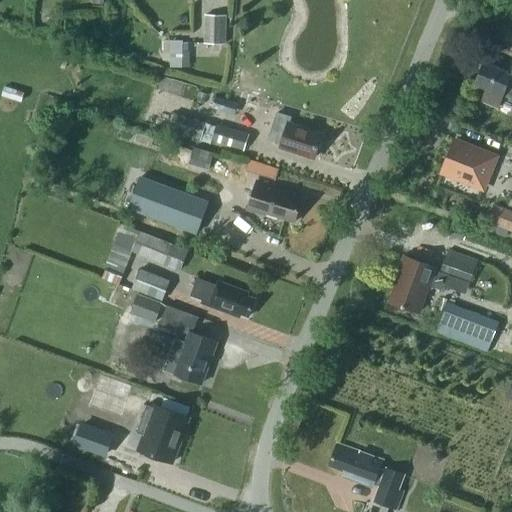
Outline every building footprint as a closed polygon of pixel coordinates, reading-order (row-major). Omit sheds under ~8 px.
[(226,15),(204,14),(203,42),(225,43),(226,15)] [(168,39),(168,65),(189,65),(189,50),(181,50),(181,39),(168,39)] [(476,83),(488,89),(483,101),(497,107),(502,95),(503,95),(503,94),(511,97),(511,64),(509,72),(485,62),(476,83)] [(165,74),(160,87),(193,99),(198,86),(165,74)] [(205,121),(174,111),(168,128),(200,138),(205,121)] [(288,124),(291,116),(276,111),(267,139),(282,143),(281,146),(315,157),(322,134),(288,124)] [(67,137),(73,117),(57,113),(52,133),(67,137)] [(243,151),(249,134),(218,124),(213,141),(243,151)] [(442,171),(483,188),(496,156),(455,140),(442,171)] [(213,151),(194,146),(189,163),(208,169),(213,151)] [(274,180),(278,168),(247,156),(243,168),(274,180)] [(141,176),(129,208),(196,233),(204,213),(208,201),(181,191),(141,176)] [(274,185),(257,180),(248,209),(265,215),(266,213),(294,222),(302,196),(274,187),(274,185)] [(511,211),(495,204),(488,222),(511,231),(511,211)] [(452,226),(449,234),(463,239),(466,231),(452,226)] [(173,243),(141,230),(132,250),(165,264),(173,243)] [(450,272),(470,279),(477,260),(448,249),(441,269),(444,270),(450,272)] [(443,291),(450,272),(444,270),(443,272),(435,269),(435,267),(404,256),(397,276),(399,277),(390,301),(419,312),(428,285),(443,291)] [(169,281),(140,269),(133,287),(161,299),(169,281)] [(191,295),(210,302),(208,306),(239,317),(240,313),(248,316),(255,298),(247,294),(248,291),(218,280),(217,285),(197,277),(191,295)] [(130,313),(155,322),(162,302),(137,293),(130,313)] [(487,351),(492,337),(498,322),(447,302),(436,331),(487,351)] [(191,327),(195,317),(197,317),(198,316),(167,305),(160,324),(181,332),(184,324),(191,327)] [(175,337),(164,369),(174,372),(201,382),(216,340),(189,331),(186,341),(175,337)] [(143,433),(137,448),(172,462),(189,417),(162,407),(162,410),(146,404),(136,431),(143,433)] [(89,448),(96,427),(81,422),(74,442),(89,448)] [(329,464),(349,472),(347,477),(373,487),(376,477),(382,479),(374,500),(397,509),(403,491),(399,489),(404,474),(386,467),(385,469),(380,467),(383,459),(337,442),(329,464)]
